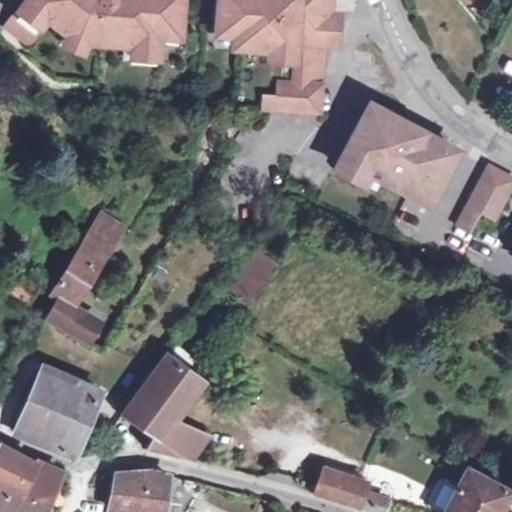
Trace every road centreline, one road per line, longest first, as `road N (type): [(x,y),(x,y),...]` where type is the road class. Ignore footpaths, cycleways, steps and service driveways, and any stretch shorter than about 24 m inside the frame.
road 1 (residential): [(0,433),(79,465),(142,459),(341,511)]
road 2 (residential): [(377,0),(423,83),(473,130),(511,152)]
